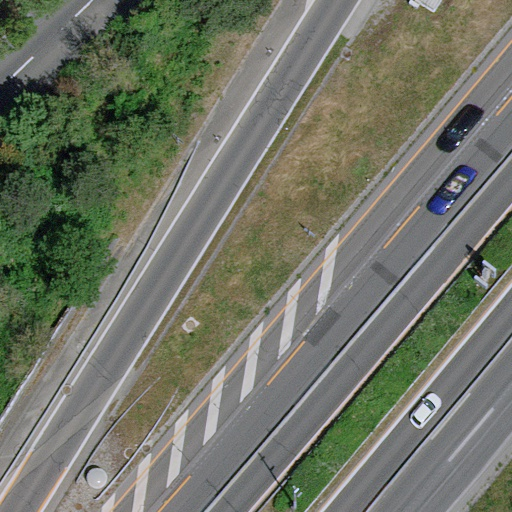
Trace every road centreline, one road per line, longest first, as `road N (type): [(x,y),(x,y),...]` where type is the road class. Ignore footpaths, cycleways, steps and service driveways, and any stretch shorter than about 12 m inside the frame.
road 1 (motorway): [(337,0),(15,511)]
road 2 (motorway): [(511,149),(201,511)]
road 3 (motorway): [(371,511),(511,344)]
road 4 (primary): [(92,0),(0,88)]
